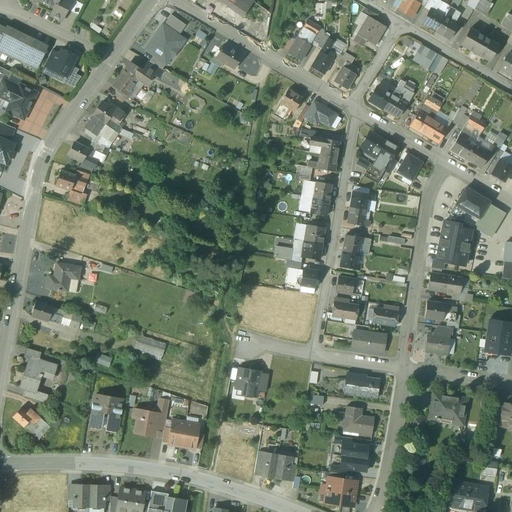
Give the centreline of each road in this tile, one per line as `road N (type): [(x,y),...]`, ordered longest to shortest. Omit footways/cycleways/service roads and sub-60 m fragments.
road 1 (unclassified): [(0,465),(168,471),(295,511)]
road 2 (unclassified): [(14,296),(42,160),(113,56)]
road 3 (residential): [(316,356),(357,104)]
road 4 (residential): [(357,104),(402,23),(511,84)]
road 5 (residential): [(451,161),(428,199),(402,369)]
road 6 (residential): [(357,104),(173,0)]
road 7 (residential): [(402,369),(376,511)]
